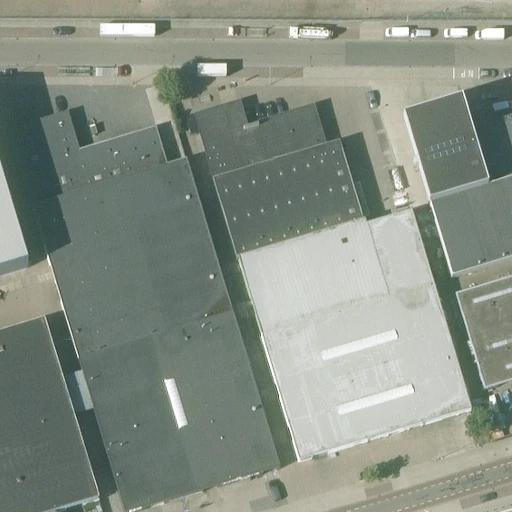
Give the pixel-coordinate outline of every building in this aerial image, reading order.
[(469,130),(461,106),(404,124),(428,205),(451,279),(511,260),(511,180),(487,188),(469,130)] [(221,109),(194,117),(213,182),(237,261),(260,338),(269,368),(284,417),(298,464),(470,412),(411,213),(365,227),(364,223),(361,224),(337,145),(323,149),(311,110),(229,135),(221,109)] [(67,114),(7,132),(123,511),(137,511),(279,469),(265,423),(250,374),(187,163),(167,169),(155,129),(78,152),(67,114)] [(511,180),(511,117),(469,130),(487,188),(511,180)] [(0,277),(27,269),(0,177),(0,277)] [(511,279),(455,297),(483,392),(511,383),(511,279)] [(61,511),(98,501),(43,321),(0,333),(0,511),(61,511)]
